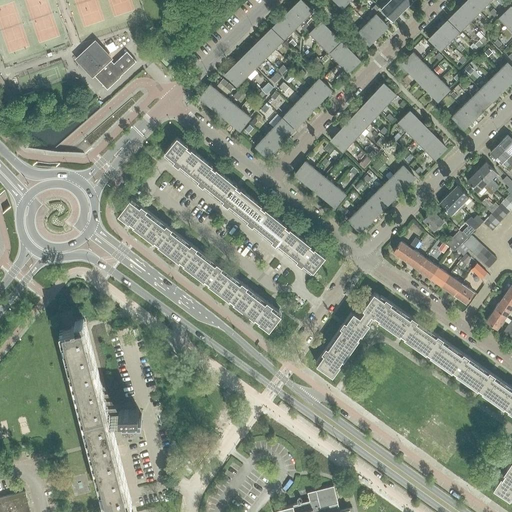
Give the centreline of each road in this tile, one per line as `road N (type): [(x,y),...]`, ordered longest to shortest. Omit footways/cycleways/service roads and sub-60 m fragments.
road 1 (primary): [(173,316),(444,511)]
road 2 (residential): [(270,183),(442,0)]
road 3 (tertiary): [(361,250),(511,106)]
road 4 (primary): [(464,511),(301,394)]
road 5 (residential): [(490,511),(332,397)]
road 6 (residential): [(261,399),(418,511)]
road 7 (residential): [(332,397),(287,364),(361,250)]
road 8 (primary): [(301,394),(165,281)]
road 9 (primary): [(48,256),(96,260),(173,316)]
road 10 (unclassified): [(168,100),(269,0)]
road 11 (residential): [(189,511),(198,485),(261,399)]
road 12 (tertiary): [(270,183),(168,100)]
road 13 (residential): [(461,326),(361,250)]
road 14 (residential): [(173,316),(185,343),(261,399)]
